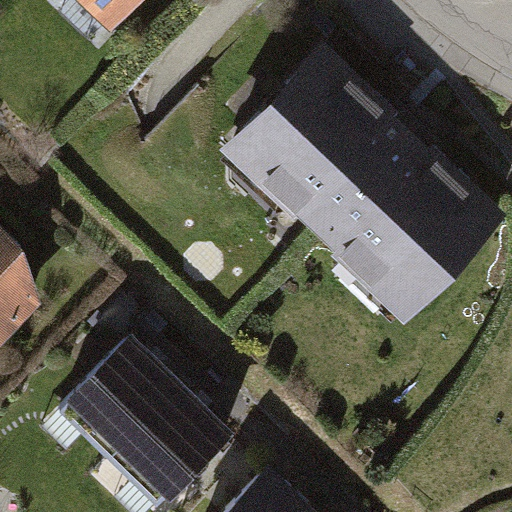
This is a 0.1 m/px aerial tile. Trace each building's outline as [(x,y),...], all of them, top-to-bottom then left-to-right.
[(97,0),(114,16),(129,0),(97,0)] [(408,303),(494,211),(470,189),(471,176),(460,167),(454,173),(446,166),(446,153),(436,144),(430,150),(320,47),(234,138),(408,303)] [(0,329),(19,310),(16,307),(34,287),(21,275),(21,267),(19,262),(12,255),(21,244),(0,224),(0,329)] [(177,381),(128,333),(60,404),(108,451),(177,381)] [(177,381),(108,451),(157,498),(226,428),(177,381)] [(311,511),(265,467),(220,511),(311,511)]
